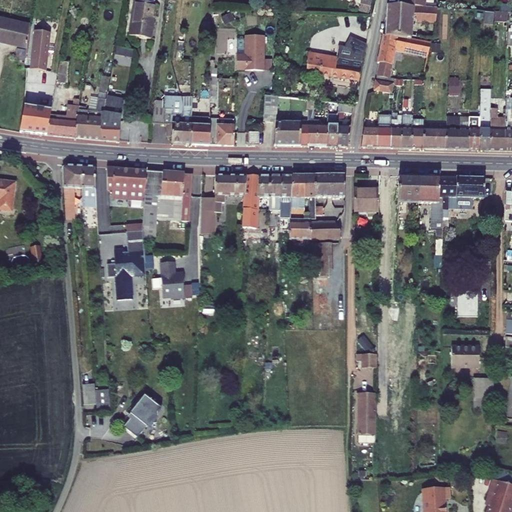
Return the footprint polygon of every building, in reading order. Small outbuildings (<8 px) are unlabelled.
[(136,0),(136,1),(135,1),(129,36),(151,39),(157,4),(155,4),(155,0),(136,0)] [(363,0),(362,11),(371,12),(372,0),(363,0)] [(403,7),(391,6),(387,6),(385,36),(412,37),(412,35),(413,22),(435,25),(437,8),(424,7),(413,6),(413,7),(403,7)] [(486,22),(509,23),(510,11),(487,10),(486,22)] [(30,25),(0,18),(0,42),(27,49),(30,25)] [(46,72),(50,33),(36,32),(32,70),(46,72)] [(348,35),(347,39),(366,44),(367,40),(348,35)] [(238,39),(237,70),(245,70),(264,71),(264,60),(265,37),(246,36),(246,39),(238,39)] [(412,37),(385,36),(382,36),(377,63),(379,63),(376,76),(376,81),(381,82),(393,84),(394,84),(395,79),(389,78),(392,66),(395,52),(396,48),(425,54),(424,58),(427,59),(431,43),(412,38),(412,37)] [(339,45),(337,57),(309,53),(306,73),(358,81),(362,62),(366,44),(347,39),(345,46),(339,45)] [(116,63),(125,64),(126,55),(134,56),(135,48),(118,46),(116,63)] [(395,52),(424,58),(425,54),(396,48),(395,52)] [(264,60),(264,71),(272,71),(272,60),(264,60)] [(67,86),(68,62),(60,62),(60,64),(57,85),(67,86)] [(102,76),(99,93),(106,95),(110,77),(102,76)] [(380,92),(391,94),(393,84),(381,82),(380,92)] [(46,105),(45,109),(25,106),(20,132),(47,134),(50,118),(51,115),(55,96),(46,94),(44,105),(46,105)] [(278,97),(265,95),(263,122),(276,123),(278,97)] [(180,96),(182,103),(182,106),(192,107),(192,97),(180,96)] [(107,100),(105,113),(101,112),(100,139),(120,141),(120,123),(124,99),(107,97),(107,100)] [(99,99),(96,112),(78,111),(76,137),(100,139),(101,112),(105,113),(107,100),(99,99)] [(57,115),(56,118),(50,118),(47,134),(76,137),(78,111),(80,100),(75,100),(74,107),(61,106),(60,115),(57,115)] [(306,112),(308,112),(307,121),(307,147),(326,148),(327,126),(319,126),(319,121),(313,121),(313,101),(307,100),(306,112)] [(167,125),(167,137),(172,137),(171,144),(182,145),(182,125),(182,115),(173,114),(173,109),(165,109),(165,101),(155,101),(152,124),(167,125)] [(353,108),(338,105),(338,115),(337,148),(348,148),(353,108)] [(490,105),(480,105),(480,117),(479,151),(489,151),(490,109),(490,105)] [(496,119),(497,109),(490,109),(489,151),(504,152),(505,119),(496,119)] [(332,112),(328,112),(327,126),(326,148),(337,148),(338,115),(332,115),(332,112)] [(189,126),(189,134),(191,134),(191,145),(210,146),(210,145),(210,127),(210,119),(210,118),(192,116),(192,126),(189,126)] [(391,116),(378,116),(377,128),(375,149),(389,149),(390,129),(391,120),(391,116)] [(398,120),(391,120),(390,129),(389,149),(401,149),(401,129),(402,117),(398,117),(398,120)] [(413,117),(402,117),(401,129),(401,149),(411,149),(412,129),(413,121),(413,117)] [(480,117),(469,117),(469,130),(468,151),(479,151),(480,117)] [(210,119),(210,127),(210,145),(217,145),(234,145),(234,127),(234,119),(210,119)] [(459,120),(446,119),(446,129),(445,150),(468,151),(469,130),(458,129),(459,120)] [(299,122),(276,123),(274,146),(301,147),(307,147),(307,121),(299,121),(299,122)] [(423,121),(413,121),(412,129),(411,149),(422,149),(423,129),(423,121)] [(189,126),(182,125),(182,145),(191,145),(191,134),(189,134),(189,126)] [(375,149),(377,128),(363,128),(361,148),(375,149)] [(445,150),(446,129),(423,129),(422,149),(445,150)] [(259,146),(259,133),(249,133),(249,146),(259,146)] [(75,220),(75,189),(82,190),(83,167),(66,166),(63,169),(66,220),(75,220)] [(83,208),(98,208),(96,189),(95,168),(83,167),(82,190),(83,208)] [(145,201),(147,171),(113,169),(112,199),(145,201)] [(160,172),(147,171),(145,201),(144,225),(143,227),(144,232),(144,239),(155,240),(157,220),(157,214),(158,196),(160,172)] [(184,174),(160,172),(158,196),(157,214),(169,215),(168,220),(190,222),(193,175),(184,174)] [(224,203),(225,196),(245,197),(246,176),(215,175),(214,199),(202,199),(201,213),(200,229),(199,235),(215,235),(215,213),(221,213),(221,203),(224,203)] [(258,211),(262,211),(269,211),(269,176),(246,176),(245,197),(244,209),(243,228),(244,242),(256,243),(257,229),(258,211)] [(269,211),(280,211),(280,208),(280,176),(269,176),(269,211)] [(285,208),(285,218),(290,218),(290,208),(292,176),(280,176),(280,208),(285,208)] [(292,176),(290,208),(304,209),(304,176),(292,176)] [(308,214),(308,199),(315,199),(314,176),(304,176),(304,209),(304,214),(308,214)] [(322,223),(322,199),(344,198),(344,176),(314,176),(315,199),(315,219),(311,219),(311,222),(312,240),(335,240),(339,235),(336,224),(335,223),(322,223)] [(389,207),(389,209),(397,209),(397,203),(399,176),(379,176),(379,189),(379,206),(389,207)] [(397,203),(417,203),(418,177),(399,176),(397,203)] [(442,217),(442,197),(438,197),(439,178),(418,177),(417,203),(433,204),(432,215),(434,215),(433,231),(436,231),(436,239),(442,239),(442,229),(442,217)] [(442,217),(448,217),(448,208),(471,209),(472,198),(483,198),(483,178),(457,178),(439,178),(438,197),(442,197),(442,217)] [(0,210),(12,212),(16,183),(0,181),(0,210)] [(354,211),(378,212),(379,206),(379,189),(353,188),(354,211)] [(289,222),(290,239),(300,239),(300,222),(289,222)] [(300,239),(312,240),(311,222),(300,222),(300,239)] [(144,239),(144,232),(143,232),(131,233),(127,233),(128,253),(123,254),(123,251),(115,252),(116,265),(107,265),(108,278),(116,278),(118,301),(133,300),(131,277),(147,276),(146,272),(145,256),(144,239)] [(313,278),(329,278),(328,244),(312,244),(313,278)] [(42,262),(39,247),(31,248),(34,264),(42,263),(42,262)] [(51,261),(42,262),(42,263),(34,264),(36,274),(53,270),(51,261)] [(184,274),(178,274),(175,274),(176,273),(175,263),(161,264),(163,299),(171,298),(171,299),(185,299),(185,298),(184,286),(184,283),(185,283),(184,274)] [(287,289),(297,287),(296,280),(287,281),(287,289)] [(184,286),(185,298),(193,298),(192,286),(184,286)] [(477,292),(457,292),(457,317),(477,317),(477,292)] [(304,326),(317,326),(317,302),(300,301),(304,326)] [(478,369),(478,346),(451,346),(451,369),(478,369)] [(363,355),(363,362),(363,369),(376,369),(377,355),(363,355)] [(474,378),(474,399),(483,399),(483,379),(474,378)] [(484,411),(484,403),(493,403),(493,379),(483,379),(483,399),(474,399),(473,411),(484,411)] [(95,385),(83,385),(85,405),(96,404),(96,391),(95,385)] [(97,412),(111,411),(110,390),(96,391),(96,404),(97,412)] [(375,443),(375,436),(376,436),(376,403),(376,394),(358,394),(358,443),(375,443)] [(124,427),(137,438),(161,409),(147,398),(124,427)] [(511,511),(511,486),(495,481),(492,492),(490,491),(487,500),(491,502),(489,507),(487,511),(511,511)] [(450,499),(450,488),(422,490),(423,511),(446,511),(446,500),(450,499)]
